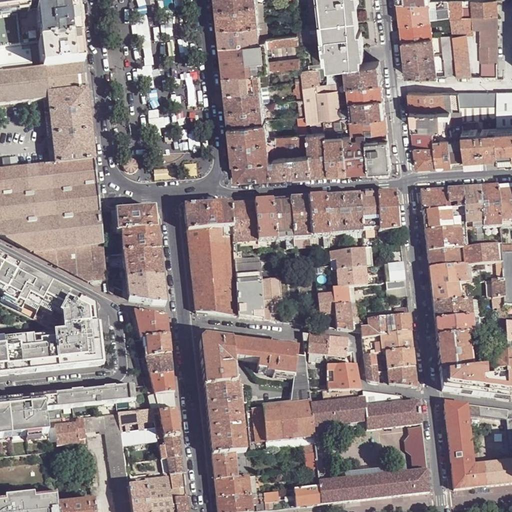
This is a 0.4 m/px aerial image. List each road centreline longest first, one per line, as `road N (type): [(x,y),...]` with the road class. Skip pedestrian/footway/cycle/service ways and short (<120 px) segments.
road 1 (residential): [(0,391),(112,379),(122,366),(108,303),(0,246)]
road 2 (residential): [(184,323),(355,337),(364,384),(429,395)]
road 3 (tertiary): [(90,0),(110,177),(134,196),(168,193)]
road 4 (residential): [(409,178),(429,395)]
road 5 (residential): [(200,190),(409,178)]
road 6 (tertiary): [(200,190),(219,171),(200,0)]
road 7 (tertiary): [(204,511),(184,323)]
road 8 (residential): [(384,0),(409,178)]
road 9 (unknown): [(135,125),(183,120),(173,0)]
road 10 (tertiary): [(184,323),(168,193)]
road 11 (unknown): [(135,125),(122,0)]
